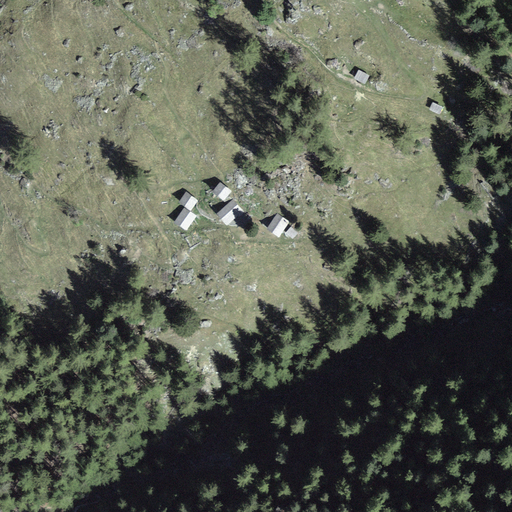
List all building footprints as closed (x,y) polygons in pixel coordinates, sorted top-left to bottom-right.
[(448,101),(436,95),(429,109),(441,115),(448,101)] [(221,181),(213,191),(224,200),(232,190),(221,181)] [(185,193),(179,202),(192,210),(198,201),(185,193)] [(234,201),(217,213),(226,226),(243,214),(234,201)] [(183,209),(175,222),(188,230),(196,217),(183,209)] [(288,223),(277,216),(269,231),(280,237),(288,223)]
